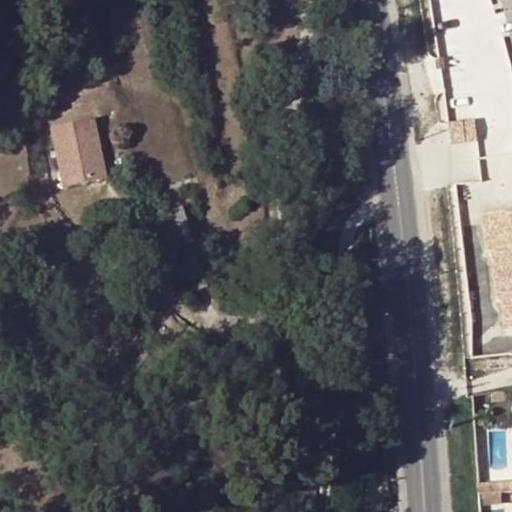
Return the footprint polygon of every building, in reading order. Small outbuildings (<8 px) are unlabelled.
[(189,169),(180,115),(135,122),(145,175),(157,173),(160,187),(189,182),(186,169),(189,169)] [(104,177),(94,117),(52,124),(62,185),(104,177)] [(474,122),(448,125),(449,145),(476,141),(474,122)] [(306,199),(306,179),(286,177),(285,197),(306,199)] [(190,244),(179,208),(163,212),(174,249),(190,244)] [(511,212),(483,216),(487,252),(492,252),(498,301),(502,300),(506,330),(511,329),(511,212)] [(206,288),(194,249),(178,253),(190,292),(206,288)] [(503,491),(480,492),(480,502),(503,501),(503,491)]
